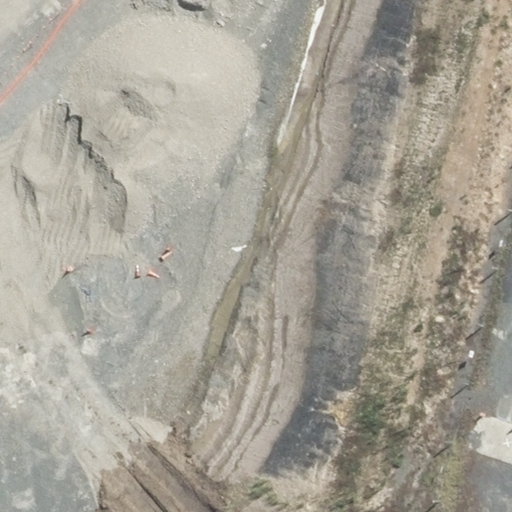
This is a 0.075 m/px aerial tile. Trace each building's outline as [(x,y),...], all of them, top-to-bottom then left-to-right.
[(61,0),(16,0),(9,27),(96,54),(108,15),(61,0)] [(286,56),(299,18),(249,0),(237,0),(225,35),(286,56)] [(305,0),(299,18),(381,47),(397,0),(305,0)] [(436,0),(415,59),(454,73),(479,0),(436,0)] [(207,77),(242,90),(254,61),(137,15),(119,61),(201,93),(207,77)] [(367,85),(381,47),(299,18),(286,56),(367,85)] [(454,73),(415,59),(381,47),(367,85),(440,111),(454,73)] [(329,125),(340,89),(263,64),(251,100),(329,125)] [(340,89),(329,125),(412,152),(424,116),(340,89)] [(424,116),(412,152),(487,176),(498,140),(424,116)] [(422,511),(498,311),(302,238),(216,511),(422,511)]
